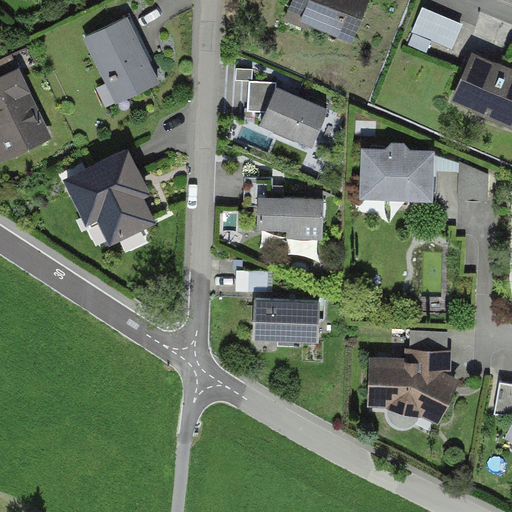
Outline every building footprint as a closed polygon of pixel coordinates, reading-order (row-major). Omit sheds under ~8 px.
[(370,0),(284,0),(280,11),(354,41),(370,0)] [(462,23),(422,7),(409,38),(449,54),(462,23)] [(161,83),(129,14),(82,36),(114,104),(161,83)] [(511,61),(468,46),(447,103),(511,126),(511,61)] [(55,140),(20,66),(0,75),(0,161),(2,166),(55,140)] [(330,108),(274,85),(257,125),(314,147),(330,108)] [(434,150),(361,148),(360,197),(433,199),(434,150)] [(130,150),(64,179),(97,254),(163,225),(130,150)] [(461,195),(491,197),(493,164),(463,162),(461,195)] [(329,200),(256,195),(254,231),(327,235),(329,200)] [(240,268),(240,287),(274,288),(275,268),(240,268)] [(321,300),(252,298),(251,347),(320,349),(321,300)] [(372,359),(371,409),(440,424),(462,382),(452,379),(452,352),(406,350),(406,360),(372,359)]
